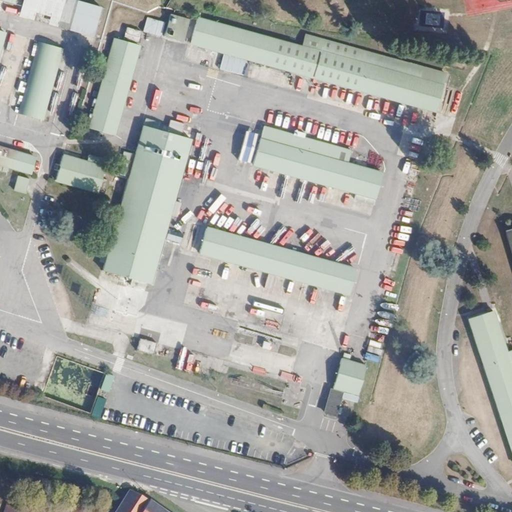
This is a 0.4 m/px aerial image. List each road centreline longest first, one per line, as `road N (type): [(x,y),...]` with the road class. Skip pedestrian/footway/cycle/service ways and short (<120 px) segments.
road 1 (primary): [(369,511),(0,413)]
road 2 (primary): [(0,436),(194,488)]
road 3 (unknown): [(53,143),(114,139),(145,57)]
